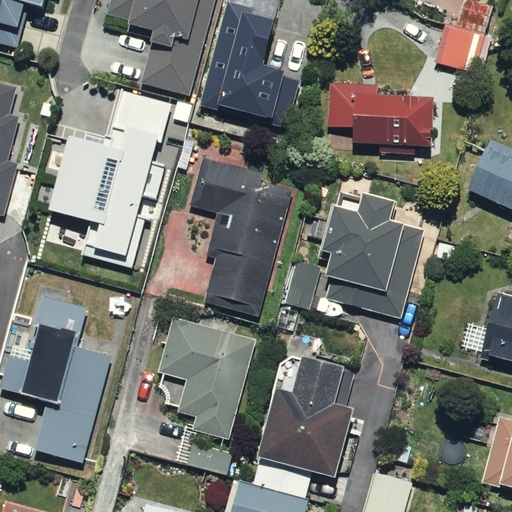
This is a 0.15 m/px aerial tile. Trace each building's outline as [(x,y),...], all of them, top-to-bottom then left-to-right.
[(0,0),(0,41),(15,45),(24,5),(45,10),(47,0),(0,0)] [(202,0),(102,0),(99,16),(135,25),(133,35),(155,40),(153,50),(144,48),(136,82),(182,92),(202,0)] [(478,32),(439,23),(431,61),(470,69),(478,32)] [(376,81),(322,78),(319,127),(334,128),(333,144),(421,150),(425,92),(376,89),(376,81)] [(10,82),(0,79),(0,193),(9,156),(1,154),(13,108),(4,106),(10,82)] [(102,143),(60,132),(42,206),(79,215),(70,253),(125,267),(138,217),(151,220),(166,160),(154,157),(157,143),(162,145),(173,100),(116,86),(102,143)] [(511,152),(474,135),(453,181),(511,208),(511,152)] [(262,170),(197,152),(183,206),(208,213),(198,252),(207,254),(196,297),(252,312),(286,184),(260,177),(262,170)] [(325,205),(312,218),(306,243),(317,246),(313,262),(284,255),(272,297),(330,312),(333,301),(400,319),(424,229),(390,220),(396,200),(354,189),(348,211),(325,205)] [(511,292),(485,287),(471,355),(511,362),(511,292)] [(0,381),(0,386),(8,389),(6,396),(36,403),(27,444),(88,458),(96,422),(91,421),(105,355),(76,348),(85,311),(28,298),(14,363),(5,360),(0,381)] [(247,332),(170,314),(157,370),(182,376),(175,404),(187,407),(181,429),(222,439),(247,332)] [(352,371),(291,356),(282,393),(261,388),(244,456),(326,476),(352,371)] [(511,409),(492,405),(469,479),(511,490),(511,409)] [(401,511),(410,483),(366,471),(354,511),(401,511)] [(302,511),(305,500),(229,480),(220,511),(302,511)] [(178,511),(109,495),(104,511),(178,511)]
